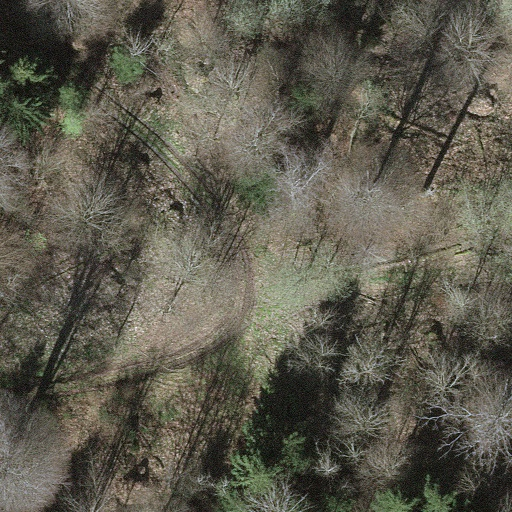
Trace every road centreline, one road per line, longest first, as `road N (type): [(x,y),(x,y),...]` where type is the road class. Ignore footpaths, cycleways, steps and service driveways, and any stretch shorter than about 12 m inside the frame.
road 1 (track): [(0,46),(166,143),(222,207),(237,281),(230,306),(207,333),(158,359),(0,410)]
road 2 (track): [(166,143),(235,192),(280,246),(341,353),(388,398),(511,480)]
